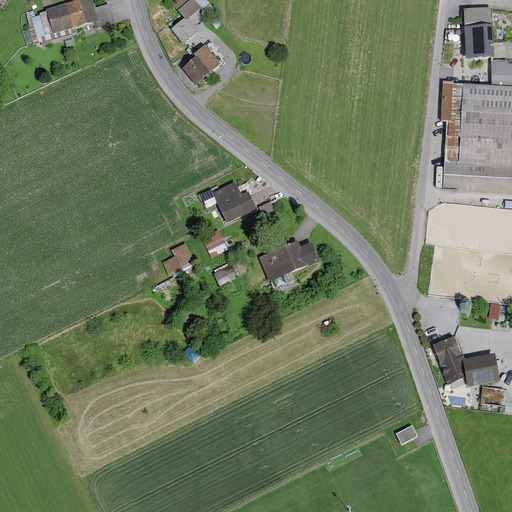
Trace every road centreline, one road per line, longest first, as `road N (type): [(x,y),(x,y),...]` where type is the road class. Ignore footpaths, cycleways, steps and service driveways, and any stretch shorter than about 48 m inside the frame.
road 1 (tertiary): [(472,511),(382,272),(332,218),(178,92),(136,0)]
road 2 (track): [(448,0),(416,252),(398,303)]
